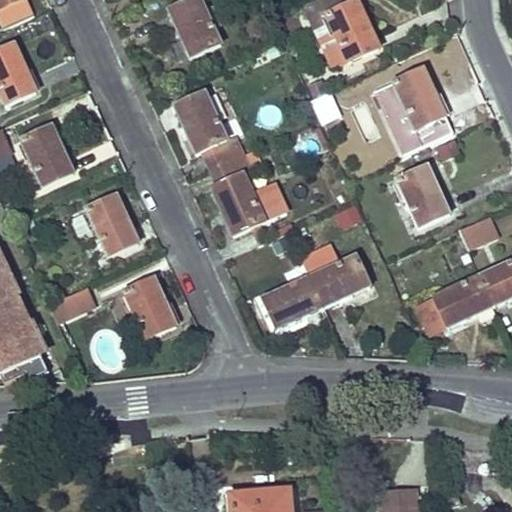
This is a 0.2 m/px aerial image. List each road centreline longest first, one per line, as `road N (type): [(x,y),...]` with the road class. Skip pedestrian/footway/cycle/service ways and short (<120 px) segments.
road 1 (residential): [(247,388),(75,0)]
road 2 (primary): [(247,388),(392,385),(511,401)]
road 3 (primary): [(0,413),(247,388)]
